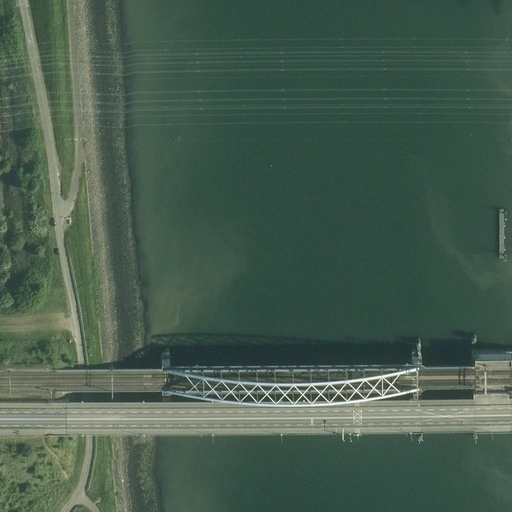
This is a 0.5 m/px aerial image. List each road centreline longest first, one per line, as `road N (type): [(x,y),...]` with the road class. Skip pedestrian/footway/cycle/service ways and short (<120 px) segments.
road 1 (unclassified): [(64,511),(83,482),(89,440),(26,0)]
road 2 (primary): [(67,418),(511,413)]
